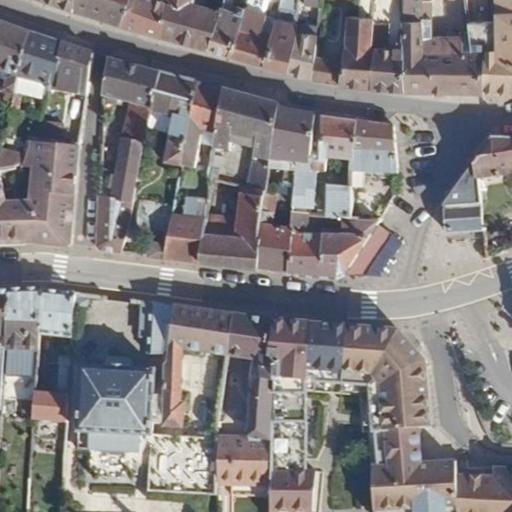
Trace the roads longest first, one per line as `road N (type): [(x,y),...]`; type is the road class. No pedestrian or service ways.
road 1 (tertiary): [(471,116),(280,90),(101,39)]
road 2 (primary): [(395,302),(80,271)]
road 3 (residential): [(101,39),(80,271)]
road 4 (tertiary): [(471,116),(417,220),(395,302)]
road 5 (residential): [(487,455),(451,421),(425,296)]
